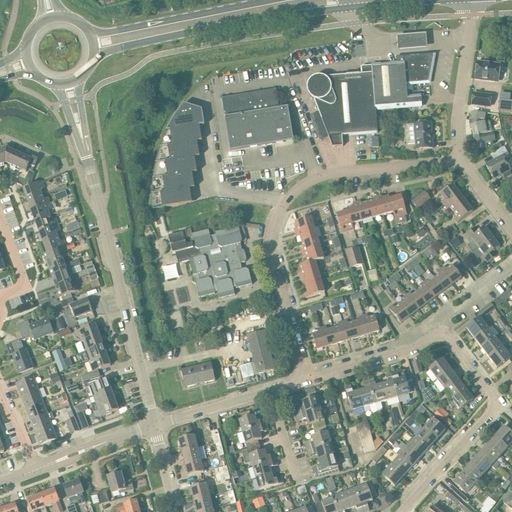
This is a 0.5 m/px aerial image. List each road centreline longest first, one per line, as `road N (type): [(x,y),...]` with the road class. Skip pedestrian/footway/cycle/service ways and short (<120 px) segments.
road 1 (residential): [(303,377),(273,252),(278,215),(291,194),(332,174),(462,160)]
road 2 (tertiary): [(153,424),(87,159)]
road 3 (primary): [(92,58),(351,0)]
road 4 (residential): [(404,511),(496,404),(443,334)]
road 5 (primary): [(279,0),(89,36)]
road 6 (residential): [(443,334),(303,377)]
road 7 (residential): [(462,160),(455,130),(473,16)]
road 8 (residential): [(32,466),(153,424)]
road 9 (residential): [(269,389),(153,424)]
